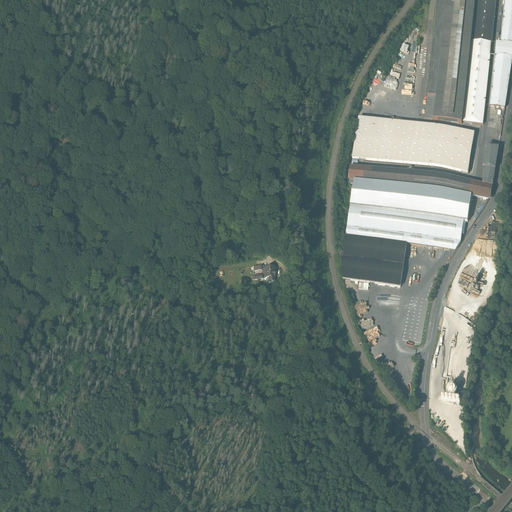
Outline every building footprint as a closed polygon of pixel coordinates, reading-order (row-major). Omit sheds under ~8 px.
[(447,0),(447,1),(441,0),(438,0),(435,33),(434,33),(425,122),(434,123),(434,124),(462,126),(462,125),(483,127),(490,56),(490,55),(495,56),(492,90),(490,107),(505,109),(511,60),(511,0),(500,0),(501,0),(505,1),(501,44),(497,43),(497,44),(492,43),(496,0),(447,0)] [(475,136),(359,118),(352,158),(469,177),(475,136)] [(483,186),(351,166),(349,180),(349,183),(345,212),(350,212),(344,251),(338,250),(343,278),(400,287),(407,245),(455,252),(461,244),(463,233),(464,231),(465,228),(466,224),(468,224),(468,223),(472,200),(472,198),(489,201),(494,181),(499,149),(495,148),(495,149),(488,148),(484,169),(486,169),(483,186)] [(275,266),(263,267),(263,270),(265,269),(265,276),(269,276),(269,280),(275,280),(275,276),(275,271),(275,266)] [(463,316),(469,320),(473,315),(467,310),(463,316)]
